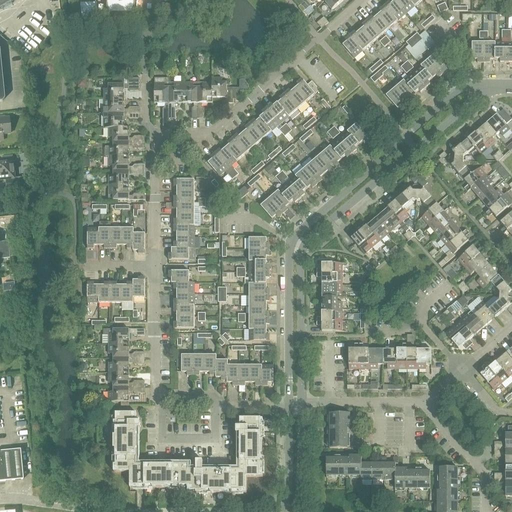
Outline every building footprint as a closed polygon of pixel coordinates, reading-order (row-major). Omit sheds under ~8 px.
[(0,0),(0,9),(16,0),(0,0)] [(135,0),(108,0),(108,13),(135,13),(135,0)] [(322,0),(332,11),(344,0),(322,0)] [(399,0),(396,3),(406,15),(415,7),(408,0),(399,0)] [(304,2),(301,5),(306,11),(309,8),(304,2)] [(80,3),(83,17),(97,16),(97,3),(80,3)] [(397,22),(406,15),(396,3),(392,6),(389,3),(384,7),(397,22)] [(389,29),(397,22),(384,7),(379,11),(383,15),(379,18),(389,29)] [(432,16),(426,21),(429,25),(435,20),(432,16)] [(380,37),(389,29),(379,18),(375,21),(372,17),(367,22),(380,37)] [(320,21),(317,24),(321,29),(325,26),(320,21)] [(421,26),(424,29),(429,25),(426,21),(421,26)] [(365,30),(362,33),(371,44),(380,37),(367,22),(362,26),(365,30)] [(362,52),(371,44),(362,33),(358,36),(354,32),(349,36),(362,52)] [(362,52),(349,36),(345,41),(348,45),(345,48),(343,46),(354,59),(362,52)] [(386,37),(382,40),(387,45),(391,43),(386,37)] [(406,43),(409,46),(414,42),(412,38),(406,43)] [(384,48),(387,45),(382,40),(379,43),(384,48)] [(411,50),(417,45),(414,42),(409,46),(411,50)] [(484,64),(484,43),(472,43),(472,61),(473,61),(473,59),(477,59),(477,64),(484,64)] [(484,43),(484,64),(490,64),(490,59),(495,59),(495,61),(495,43),(484,43)] [(506,64),(506,43),(495,43),(495,61),(495,59),(500,59),(500,64),(506,64)] [(429,59),(443,75),(448,71),(444,67),(448,64),(450,66),(450,65),(438,52),(429,59)] [(443,75),(429,59),(421,67),(432,80),(433,80),(431,78),(434,75),(438,79),(443,75)] [(404,65),(410,72),(413,69),(408,62),(404,65)] [(410,72),(404,65),(401,68),(406,75),(410,72)] [(380,71),(382,75),(388,70),(385,67),(380,71)] [(432,80),(421,67),(412,74),(426,90),(430,86),(427,82),(430,79),(432,81),(432,80)] [(382,75),(380,71),(374,76),(377,79),(382,75)] [(404,82),(415,95),(414,93),(417,90),(421,94),(426,90),(412,74),(404,82)] [(169,89),(169,79),(155,78),(154,84),(154,100),(159,100),(159,105),(164,105),(164,108),(162,110),(162,127),(169,127),(169,120),(169,89)] [(79,88),(87,88),(87,79),(79,79),(79,88)] [(212,84),(212,95),(216,95),(216,100),(222,100),(222,105),(233,105),(233,100),(240,100),(240,89),(230,89),(226,89),(227,84),(222,84),(222,79),(212,80),(212,84)] [(103,91),(103,100),(119,100),(119,96),(124,96),(124,90),(127,90),(129,92),(139,92),(139,80),(127,80),(127,86),(108,86),(108,90),(103,91)] [(294,90),(305,103),(314,95),(301,80),(296,84),(298,86),(297,87),(298,88),(298,87),(299,88),(296,91),(294,90)] [(395,89),(408,105),(413,101),(410,97),(413,93),(415,95),(404,82),(399,86),(395,89)] [(173,89),(169,89),(169,120),(175,120),(175,116),(175,110),(173,108),(173,105),(178,105),(178,100),(183,100),(183,84),(173,84),(173,89)] [(193,84),(183,84),(183,100),(187,100),(187,105),(193,105),(193,108),(191,110),(191,120),(198,120),(198,89),(193,89),(193,84)] [(202,89),(198,89),(198,120),(204,120),(203,110),(202,108),(202,105),(207,104),(207,100),(212,100),(212,95),(212,84),(202,84),(202,89)] [(408,105),(395,89),(386,97),(397,110),(398,110),(396,108),(400,105),(403,109),(408,105)] [(284,95),(297,110),(305,103),(294,90),(295,92),(292,95),(291,93),(289,91),(284,95)] [(277,105),(288,118),(297,110),(284,95),(279,99),(280,101),(280,102),(281,102),(282,103),(279,106),(277,104),(277,105)] [(119,100),(103,100),(103,110),(108,110),(108,115),(140,115),(140,108),(129,108),(127,110),(124,110),(124,105),(119,105),(119,100)] [(323,100),(320,103),(327,112),(331,109),(323,100)] [(267,110),(280,125),(288,118),(277,105),(278,107),(275,109),(274,108),(273,107),(273,108),(271,106),(267,110)] [(350,112),(345,106),(342,109),(347,115),(350,112)] [(260,119),(271,133),(280,125),(267,110),(262,114),(263,116),(263,117),(264,116),(265,118),(261,121),(260,119)] [(493,118),(486,125),(496,136),(500,133),(503,137),(510,130),(506,125),(511,120),(504,110),(498,115),(497,115),(499,118),(495,121),(493,118)] [(104,119),(104,128),(119,128),(119,124),(124,124),(124,119),(127,119),(129,121),(140,121),(140,115),(108,115),(108,119),(104,119)] [(8,118),(0,118),(0,135),(10,134),(8,118)] [(249,125),(262,140),(271,133),(260,119),(259,120),(261,121),(257,124),(256,123),(257,122),(256,122),(256,123),(254,121),(249,125)] [(242,134),(254,147),(262,140),(249,125),(244,129),(246,131),(245,131),(246,132),(247,131),(248,132),(244,136),(243,134),(242,134)] [(286,125),(282,128),(288,135),(291,132),(286,125)] [(347,132),(357,144),(361,140),(364,144),(369,140),(356,125),(347,132)] [(496,136),(486,125),(479,131),(481,134),(477,136),(472,130),(488,149),(496,143),(493,139),(496,136)] [(334,127),(330,130),(336,137),(340,134),(334,127)] [(113,143),(144,143),(144,137),(134,137),(132,139),(129,139),(129,133),(124,133),(124,129),(119,129),(119,128),(104,128),(104,129),(108,129),(108,139),(113,139),(113,143)] [(284,138),(288,135),(282,128),(279,131),(284,138)] [(336,137),(330,130),(327,133),(333,140),(336,137)] [(468,140),(481,156),(488,149),(472,130),(469,133),(472,137),(468,140)] [(347,132),(339,140),(352,155),(357,151),(353,147),(357,144),(347,132)] [(232,139),(245,155),(254,147),(242,134),(243,136),(240,139),(239,138),(239,137),(238,137),(237,135),(232,139)] [(225,149),(236,162),(245,155),(232,139),(227,144),(229,145),(228,146),(229,147),(229,146),(230,147),(227,151),(225,149)] [(347,159),(352,155),(339,140),(330,147),(340,158),(343,155),(347,159)] [(449,160),(464,161),(464,157),(474,148),(481,156),(468,140),(449,156),(449,160)] [(306,145),(311,151),(315,148),(310,141),(306,145)] [(108,157),(108,158),(124,158),(124,153),(129,153),(129,148),(132,147),(134,149),(144,149),(144,143),(113,143),(113,148),(109,148),(106,148),(105,157),(108,157)] [(330,147),(321,154),(334,170),(340,166),(336,161),(340,158),(330,147)] [(236,162),(225,149),(226,151),(223,154),(222,152),(222,151),(221,152),(219,150),(215,154),(228,169),(236,162)] [(499,151),(496,154),(501,160),(504,157),(499,151)] [(228,169),(215,154),(210,158),(211,160),(211,161),(212,161),(213,162),(209,165),(208,163),(207,164),(219,177),(228,169)] [(312,162),(322,174),(326,170),(329,174),(334,170),(321,154),(312,162)] [(124,158),(108,158),(108,161),(108,167),(113,168),(113,172),(144,172),(144,166),(134,166),(132,168),(129,168),(129,162),(124,162),(124,158)] [(449,160),(449,163),(465,182),(480,169),(480,168),(472,175),(463,165),(464,161),(449,160)] [(256,167),(259,170),(264,166),(261,162),(256,167)] [(312,162),(304,169),(317,185),(322,180),(319,176),(322,174),(312,162)] [(0,181),(14,180),(12,163),(0,163),(0,181)] [(272,175),(276,172),(270,165),(265,169),(271,176),(272,175)] [(259,170),(256,167),(250,172),(253,175),(259,170)] [(304,169),(295,177),(306,190),(305,188),(309,185),(310,186),(309,187),(310,187),(312,189),(317,185),(304,169)] [(480,169),(465,182),(468,186),(464,189),(467,192),(486,176),(480,169)] [(108,178),(108,186),(124,186),(124,182),(129,182),(129,176),(132,176),(134,178),(144,178),(144,172),(113,172),(113,176),(108,177),(108,178)] [(281,172),(278,175),(284,182),(287,179),(281,172)] [(281,184),(284,182),(278,175),(275,178),(281,184)] [(486,176),(467,192),(467,193),(474,187),(476,190),(474,193),(480,200),(492,190),(489,187),(493,183),(486,176)] [(306,190),(295,177),(286,184),(300,200),(305,196),(303,194),(303,193),(303,192),(302,193),(301,192),(304,189),(306,190)] [(219,186),(214,180),(210,183),(215,189),(219,186)] [(177,192),(194,192),(194,181),(174,181),(174,188),(177,188),(177,187),(179,187),(179,192),(177,192)] [(286,184),(278,191),(289,205),(288,203),(291,200),(292,201),(292,202),(293,202),(295,204),(300,200),(286,184)] [(124,191),(124,186),(108,186),(108,196),(113,196),(113,201),(144,201),(144,194),(134,194),(132,196),(129,196),(129,191),(124,191)] [(413,201),(417,201),(418,186),(414,186),(396,202),(393,198),(392,198),(402,210),(413,201)] [(421,201),(430,212),(437,205),(422,187),(418,186),(417,201),(421,201)] [(248,193),(244,188),(235,195),(240,200),(248,193)] [(492,190),(480,200),(487,208),(489,205),(492,209),(486,214),(505,198),(504,196),(499,190),(495,193),(492,190)] [(278,191),(269,199),(282,215),(287,210),(286,208),(286,207),(285,208),(284,206),(287,204),(289,205),(278,191)] [(194,204),(194,192),(177,192),(177,193),(179,193),(179,197),(177,197),(174,197),(174,204),(194,204)] [(496,219),(511,205),(511,204),(511,198),(507,193),(504,196),(505,198),(486,214),(489,217),(492,214),(496,219)] [(392,205),(388,208),(402,224),(409,217),(402,210),(392,198),(389,201),(392,205)] [(277,219),(282,215),(269,199),(260,207),(272,220),(271,218),(274,215),(275,216),(275,217),(277,219)] [(177,215),(194,215),(194,204),(174,204),(174,210),(176,210),(176,211),(177,211),(177,210),(179,210),(179,215),(177,215)] [(430,212),(422,218),(428,226),(447,209),(445,206),(441,209),(437,205),(430,212)] [(391,233),(402,224),(388,208),(390,211),(387,214),(385,211),(377,217),(391,233)] [(448,210),(447,209),(428,226),(435,233),(438,230),(441,233),(453,223),(447,216),(444,218),(441,215),(448,210)] [(501,231),(503,235),(511,227),(511,213),(501,224),(504,228),(501,231)] [(194,227),(194,215),(177,215),(177,216),(179,216),(179,220),(177,220),(177,219),(176,219),(176,220),(174,220),(174,227),(194,227)] [(367,227),(366,227),(380,242),(391,233),(377,217),(370,224),(372,226),(369,229),(367,227)] [(447,248),(466,231),(460,236),(457,233),(459,231),(453,223),(441,233),(444,237),(441,240),(447,248)] [(194,238),(194,227),(174,227),(174,233),(177,233),(177,234),(177,233),(179,233),(179,238),(177,238),(194,238)] [(380,242),(366,227),(362,230),(359,227),(356,229),(372,249),(380,242)] [(511,227),(503,235),(504,235),(510,229),(511,231),(511,233),(510,235),(511,237),(511,227)] [(99,247),(99,229),(87,229),(87,249),(94,249),(94,247),(95,247),(95,246),(94,246),(94,244),(99,244),(99,247)] [(110,229),(99,229),(99,247),(99,244),(104,245),(104,246),(103,246),(103,247),(104,247),(104,249),(110,249),(110,229)] [(122,247),(122,229),(110,229),(110,249),(117,250),(117,247),(117,246),(117,245),(121,245),(121,247),(122,247)] [(133,252),(134,234),(134,229),(122,229),(122,247),(122,245),(127,245),(127,246),(126,246),(126,247),(127,247),(127,250),(133,250),(133,252)] [(365,255),(372,249),(356,229),(353,232),(356,236),(352,240),(365,255)] [(469,234),(466,231),(447,248),(453,255),(469,242),(465,238),(469,234)] [(411,239),(406,233),(403,236),(408,241),(411,239)] [(134,234),(133,252),(133,250),(138,250),(138,251),(137,251),(137,252),(138,252),(138,255),(145,255),(145,234),(134,234)] [(172,249),(189,250),(194,250),(194,238),(177,238),(179,238),(179,243),(177,243),(177,242),(176,242),(176,243),(174,243),(174,249),(172,249)] [(0,251),(8,251),(7,239),(0,239),(0,251)] [(249,250),(269,251),(269,244),(266,244),(264,244),(264,240),(266,240),(266,239),(249,239),(249,250)] [(393,254),(399,249),(396,246),(390,251),(393,254)] [(464,268),(484,251),(481,248),(477,251),(473,247),(458,260),(464,268)] [(189,250),(172,249),(172,250),(174,250),(174,254),(172,254),(171,254),(169,254),(169,261),(189,261),(189,250)] [(429,254),(432,257),(438,253),(435,249),(429,254)] [(249,250),(249,262),(266,262),(264,262),(264,257),(266,257),(266,258),(266,257),(269,257),(269,251),(249,250)] [(0,259),(9,259),(8,251),(0,251),(0,259)] [(393,254),(390,251),(385,256),(387,259),(393,254)] [(474,272),(477,276),(489,266),(483,258),(480,260),(477,257),(484,252),(484,251),(464,268),(471,275),(474,272)] [(438,265),(441,268),(447,263),(444,260),(438,265)] [(376,269),(379,266),(375,261),(371,263),(376,269)] [(249,273),(269,273),(269,267),(266,267),(266,266),(266,267),(264,267),(264,262),(266,262),(249,262),(249,273)] [(317,270),(317,274),(342,274),(342,264),(322,264),(322,270),(317,270)] [(365,268),(367,271),(370,274),(374,271),(369,265),(365,268)] [(452,269),(449,266),(443,270),(446,274),(452,269)] [(477,282),(483,290),(499,276),(498,276),(496,278),(493,275),(496,273),(489,266),(477,276),(480,279),(477,282)] [(172,284),(189,284),(189,272),(169,272),(169,279),(171,279),(171,280),(172,279),(174,279),(174,283),(172,283),(172,284)] [(269,273),(249,273),(249,285),(266,285),(264,285),(264,280),(266,280),(266,281),(266,280),(269,280),(269,273)] [(342,274),(317,274),(317,278),(322,278),(322,284),(325,284),(342,284),(342,274)] [(511,292),(499,276),(483,290),(491,283),(500,293),(500,298),(511,298),(511,292)] [(133,281),(133,299),(145,299),(145,278),(138,278),(138,281),(137,281),(137,282),(138,282),(138,283),(133,283),(133,281)] [(122,286),(122,304),(133,304),(133,299),(133,281),(133,284),(127,284),(127,286),(126,286),(126,287),(127,287),(127,289),(122,289),(122,286)] [(463,282),(457,287),(460,291),(466,286),(463,282)] [(99,304),(99,286),(99,289),(94,289),(94,287),(94,286),(94,283),(87,283),(87,304),(99,304)] [(99,304),(110,304),(110,284),(104,284),(104,286),(104,287),(104,289),(99,289),(99,286),(99,304)] [(110,304),(122,304),(122,286),(121,286),(121,289),(117,289),(117,287),(117,286),(117,284),(110,284),(110,304)] [(189,284),(172,284),(174,284),(174,290),(177,290),(177,291),(177,290),(179,290),(179,295),(177,295),(194,295),(194,284),(189,284)] [(322,288),(322,298),(338,298),(347,298),(347,295),(342,294),(342,284),(325,284),(325,288),(322,288)] [(266,285),(249,285),(249,296),(269,296),(269,290),(266,290),(266,289),(266,290),(264,290),(264,285),(266,285)] [(194,307),(194,295),(177,295),(177,296),(179,296),(179,300),(177,300),(174,300),(174,307),(194,307)] [(269,296),(249,296),(249,308),(266,308),(266,307),(264,307),(264,303),(266,303),(269,303),(269,296)] [(338,298),(322,298),(322,308),(326,308),(326,312),(322,312),(322,313),(343,313),(343,303),(337,303),(338,298)] [(511,298),(500,298),(499,302),(489,310),(485,305),(482,303),(495,318),(511,303),(511,298)] [(460,299),(457,302),(462,308),(465,305),(460,299)] [(478,313),(474,316),(484,328),(492,321),(490,319),(493,316),(495,318),(482,303),(475,309),(478,313)] [(194,318),(194,307),(174,307),(174,313),(177,313),(177,314),(177,313),(179,313),(179,318),(177,318),(194,318)] [(266,308),(249,308),(249,319),(269,319),(269,313),(266,313),(266,312),(266,313),(264,313),(264,308),(266,308)] [(450,314),(448,310),(442,315),(445,318),(450,314)] [(343,313),(322,313),(322,318),(317,318),(317,322),(343,322),(343,313)] [(445,318),(442,315),(436,320),(439,323),(445,318)] [(460,321),(474,337),(472,334),(475,331),(477,334),(484,328),(474,316),(471,319),(468,315),(460,321)] [(194,318),(177,318),(179,318),(179,323),(177,323),(177,322),(176,322),(177,323),(174,323),(174,330),(194,330),(194,318)] [(269,319),(249,319),(249,331),(266,331),(266,330),(264,330),(264,326),(266,326),(269,326),(269,319)] [(460,321),(453,328),(469,347),(473,344),(469,340),(474,337),(460,321)] [(343,322),(317,322),(317,326),(322,326),(322,332),(343,332),(343,322)] [(469,347),(453,328),(445,334),(459,350),(463,346),(466,350),(469,347)] [(103,336),(109,336),(109,345),(124,345),(124,341),(129,340),(129,335),(132,335),(134,337),(145,337),(145,330),(123,330),(112,330),(103,330),(103,336)] [(266,331),(249,331),(249,342),(269,342),(269,336),(266,336),(266,335),(266,336),(264,336),(264,331),(266,331)] [(124,345),(109,345),(109,355),(113,355),(113,359),(145,359),(145,353),(135,353),(132,355),(129,355),(129,350),(124,350),(124,345)] [(359,370),(359,345),(355,345),(355,350),(349,350),(349,370),(359,370)] [(363,345),(359,345),(359,370),(368,370),(368,353),(368,350),(363,350),(363,345)] [(397,353),(397,370),(407,370),(407,345),(403,345),(403,350),(397,350),(397,353)] [(411,345),(407,345),(407,370),(416,370),(416,354),(416,350),(411,350),(411,345)] [(383,366),(383,350),(373,350),(373,353),(368,353),(368,370),(378,370),(378,366),(383,366)] [(393,350),(383,350),(383,366),(387,366),(387,370),(397,370),(397,353),(393,353),(393,350)] [(416,354),(416,370),(426,370),(426,366),(431,366),(431,350),(421,350),(421,354),(416,354)] [(511,359),(506,353),(499,360),(501,362),(498,365),(496,363),(509,378),(511,375),(511,359)] [(187,377),(193,377),(193,356),(182,356),(182,374),(182,371),(187,371),(187,373),(186,373),(186,374),(187,374),(187,377)] [(205,356),(193,356),(193,377),(200,377),(200,374),(200,373),(200,371),(204,371),(204,374),(205,374),(205,356)] [(216,379),(216,361),(216,356),(205,356),(205,374),(205,371),(210,371),(210,373),(209,373),(209,374),(210,374),(210,376),(216,376),(216,379)] [(109,374),(124,374),(124,369),(129,369),(129,364),(132,364),(134,366),(145,366),(145,359),(113,359),(113,364),(109,364),(109,374)] [(227,384),(228,367),(228,361),(216,361),(216,379),(216,376),(221,376),(221,378),(220,378),(220,379),(221,379),(221,382),(227,382),(227,384)] [(509,378),(496,363),(491,366),(488,363),(485,365),(501,385),(509,378)] [(501,385),(485,365),(482,368),(485,372),(481,376),(494,391),(501,385)] [(232,387),(239,387),(239,367),(228,367),(227,384),(228,384),(228,382),(232,382),(232,383),(232,384),(232,387)] [(250,367),(239,367),(239,387),(245,387),(245,384),(246,384),(246,383),(245,383),(245,382),(250,382),(250,384),(250,367)] [(250,367),(250,384),(250,382),(255,382),(255,383),(254,383),(254,384),(255,384),(255,387),(261,387),(261,367),(250,367)] [(273,367),(261,367),(261,387),(268,387),(268,384),(269,384),(269,383),(268,383),(268,382),(273,382),(273,384),(273,367)] [(124,374),(109,374),(109,384),(113,384),(113,388),(145,388),(145,382),(135,382),(132,384),(129,384),(129,378),(124,378),(124,374)] [(145,394),(145,388),(113,388),(113,393),(109,393),(109,403),(124,403),(124,398),(129,398),(129,392),(132,392),(134,394),(145,394)] [(114,418),(113,418),(113,420),(113,423),(114,423),(114,429),(116,429),(116,437),(114,437),(114,451),(113,451),(113,464),(114,464),(114,472),(130,472),(130,466),(137,466),(137,451),(136,429),(140,429),(140,422),(137,422),(137,420),(137,414),(114,414),(114,418)] [(350,414),(330,414),(330,420),(330,449),(347,449),(347,438),(350,438),(350,420),(350,414)] [(240,448),(240,471),(246,471),(246,477),(263,477),(263,469),(264,469),(264,456),(263,456),(263,442),(261,441),(261,434),(263,434),(263,427),(261,427),(261,420),(263,420),(263,419),(240,419),(240,420),(240,427),(236,427),(237,434),(240,434),(240,448)] [(494,443),(494,450),(511,450),(511,427),(508,428),(508,432),(506,434),(505,434),(505,441),(503,443),(494,443)] [(0,482),(22,480),(19,450),(0,452),(0,482)] [(511,450),(494,450),(494,458),(503,458),(505,459),(505,466),(511,466),(511,450)] [(344,476),(361,476),(361,464),(362,464),(361,456),(338,456),(338,459),(326,459),(326,476),(344,476)] [(361,476),(361,482),(372,481),(372,464),(375,464),(375,458),(370,458),(370,464),(362,464),(361,464),(361,476)] [(372,481),(383,481),(384,464),(386,464),(386,458),(382,458),(382,464),(375,464),(372,464),(372,481)] [(395,469),(395,464),(398,464),(398,458),(393,458),(393,464),(386,464),(384,464),(383,481),(395,481),(395,469)] [(188,466),(137,466),(130,466),(130,472),(130,489),(137,489),(137,487),(145,487),(145,490),(146,490),(146,487),(153,487),(153,489),(166,489),(166,487),(173,487),(173,489),(181,489),(181,487),(188,487),(188,494),(189,494),(189,492),(197,492),(196,494),(203,494),(203,492),(211,492),(211,494),(224,494),(224,492),(231,492),(231,495),(238,495),(238,494),(246,494),(246,477),(246,471),(240,471),(227,471),(203,471),(203,462),(197,462),(196,471),(188,471),(188,466)] [(494,474),(494,482),(511,481),(511,466),(505,466),(505,473),(504,474),(494,474)] [(438,480),(438,503),(458,503),(458,468),(440,468),(440,480),(438,480)] [(395,489),(412,489),(430,489),(430,472),(419,472),(419,469),(395,469),(395,481),(395,489)] [(511,481),(494,482),(494,489),(504,489),(505,491),(505,498),(511,497),(511,481)] [(457,511),(458,503),(438,503),(437,511),(457,511)]
